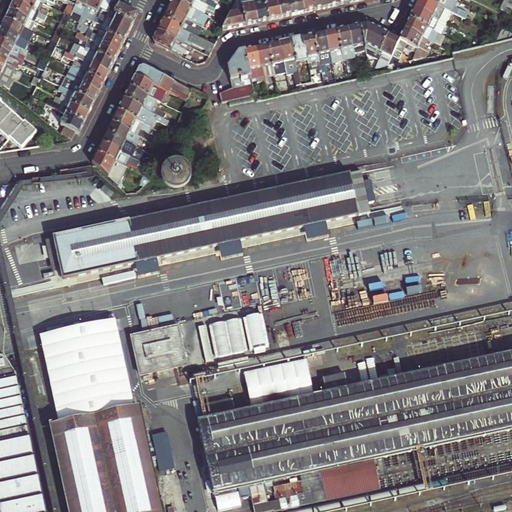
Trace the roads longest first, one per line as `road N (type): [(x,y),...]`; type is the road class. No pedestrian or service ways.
road 1 (residential): [(406,0),(235,42),(203,76),(134,50)]
road 2 (residential): [(0,166),(82,148),(134,50)]
